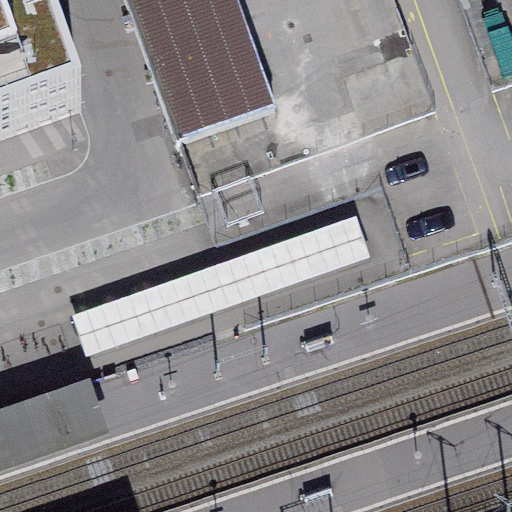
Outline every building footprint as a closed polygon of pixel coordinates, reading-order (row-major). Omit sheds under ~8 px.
[(41,0),(0,0),(0,140),(81,113),(41,0)] [(118,0),(156,136),(265,107),(235,0),(118,0)] [(511,0),(479,0),(501,61),(511,57),(511,0)] [(408,37),(342,61),(365,125),(432,101),(408,37)] [(363,225),(78,319),(92,360),(234,313),(376,265),(363,225)] [(89,388),(0,419),(0,483),(107,446),(95,409),(89,388)]
